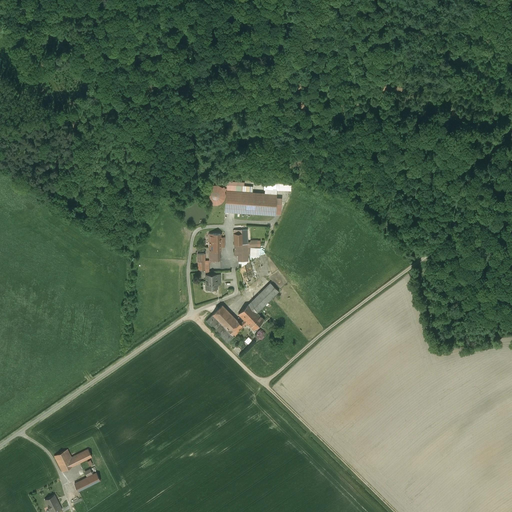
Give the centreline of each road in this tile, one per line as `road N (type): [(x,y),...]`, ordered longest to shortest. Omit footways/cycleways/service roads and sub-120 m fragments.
road 1 (track): [(394,511),(262,383),(511,181)]
road 2 (unclassified): [(0,446),(190,315),(262,383)]
